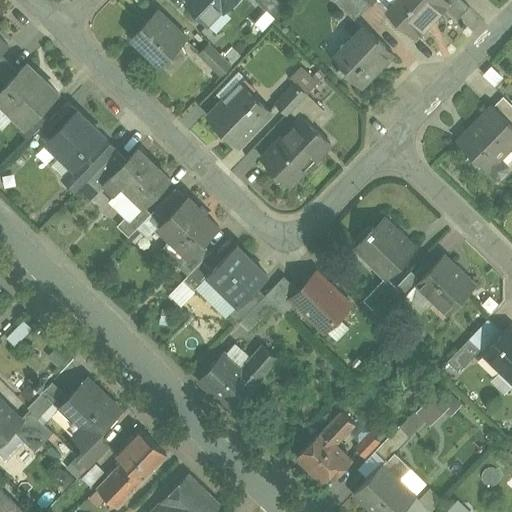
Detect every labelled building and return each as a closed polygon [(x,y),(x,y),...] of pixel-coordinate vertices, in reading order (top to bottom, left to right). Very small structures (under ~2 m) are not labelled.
[(235,0),(190,0),(187,4),(215,33),(216,32),(210,26),(235,0)] [(288,8),(279,0),(255,0),(276,20),(288,8)] [(366,9),(356,0),(336,0),(356,19),(366,9)] [(356,0),(366,9),(374,0),(356,0)] [(389,9),(380,0),(374,0),(366,9),(381,23),(392,11),(389,9)] [(397,0),(389,9),(392,11),(417,36),(446,5),(449,3),(446,0),(397,0)] [(471,7),(463,0),(446,0),(449,3),(446,5),(459,18),(471,7)] [(188,39),(158,9),(132,36),(162,65),(188,39)] [(395,54),(365,24),(354,36),(357,39),(338,59),(334,55),(333,56),(340,63),(339,64),(345,70),(346,69),(363,85),(395,54)] [(0,54),(1,54),(9,45),(0,35),(0,54)] [(232,66),(209,45),(200,54),(222,76),(232,66)] [(0,54),(0,73),(10,63),(1,54),(0,54)] [(60,93),(28,62),(19,71),(0,90),(0,99),(27,125),(28,126),(41,112),(60,93)] [(10,63),(0,73),(0,90),(19,71),(10,63)] [(297,82),(277,103),(289,114),(292,111),(309,93),(297,82)] [(249,87),(230,107),(227,103),(211,119),(238,147),(271,111),(249,87)] [(325,110),(309,93),(292,111),(300,119),(304,115),(312,123),(325,110)] [(511,102),(504,95),(494,106),(511,122),(511,102)] [(50,120),(44,127),(53,136),(78,110),(69,101),(50,120)] [(493,105),(459,140),(499,179),(507,170),(497,161),(511,145),(511,122),(494,106),(493,105)] [(78,110),(53,136),(66,148),(62,152),(76,166),(77,167),(104,138),(106,137),(78,110)] [(41,112),(28,126),(27,125),(21,131),(31,140),(44,127),(50,120),(41,112)] [(312,123),(304,115),(300,119),(308,127),(312,123)] [(300,119),(276,144),(277,146),(266,158),(264,156),(263,157),(291,184),(305,170),(300,165),(311,153),(316,158),(332,142),(312,123),(308,127),(300,119)] [(104,138),(77,167),(76,166),(64,178),(78,191),(89,179),(118,149),(117,148),(116,149),(104,138)] [(129,160),(115,174),(116,175),(126,185),(111,200),(129,217),(131,220),(145,206),(171,179),(148,157),(149,156),(141,148),(129,160)] [(118,149),(89,179),(101,190),(116,175),(115,174),(129,160),(118,149)] [(152,213),(162,223),(187,197),(177,187),(152,213)] [(220,226),(188,195),(187,197),(162,223),(160,225),(173,238),(174,236),(192,254),(193,254),(204,243),(220,226)] [(145,206),(131,220),(129,217),(120,226),(130,236),(152,213),(145,206)] [(385,216),(357,245),(376,264),(375,265),(387,277),(388,278),(389,277),(418,247),(385,216)] [(204,243),(193,254),(192,254),(181,265),(190,273),(203,260),(212,250),(204,243)] [(260,265),(238,243),(213,269),(209,274),(210,275),(212,272),(223,283),(221,285),(240,303),(241,304),(258,287),(269,275),(260,266),(260,265)] [(476,285),(444,255),(418,283),(450,312),(476,285)] [(190,273),(184,279),(195,290),(210,275),(209,274),(213,269),(203,260),(190,273)] [(301,290),(294,298),(298,303),(325,329),(350,303),(319,272),(301,290)] [(285,275),(266,295),(276,305),(287,315),(298,303),(294,298),(301,290),(285,275)] [(387,277),(365,300),(375,310),(384,301),(398,286),(389,277),(388,278),(387,277)] [(398,286),(384,301),(393,310),(416,287),(406,278),(398,286)] [(240,303),(231,313),(240,322),(266,295),(258,287),(241,304),(240,303)] [(266,295),(240,322),(250,332),(276,305),(266,295)] [(511,326),(487,350),(505,367),(502,370),(511,379),(511,326)] [(471,338),(449,361),(460,372),(482,349),(471,338)] [(237,343),(227,353),(226,352),(202,378),(236,409),(259,383),(258,383),(242,368),(252,357),(237,343)] [(252,357),(242,368),(258,383),(280,359),(264,344),(252,357)] [(123,410),(88,377),(63,403),(64,404),(85,425),(82,428),(82,429),(83,429),(80,431),(76,435),(87,446),(94,439),(94,440),(100,433),(123,410)] [(51,384),(29,406),(31,409),(41,417),(63,395),(51,384)] [(22,419),(0,397),(0,443),(14,429),(23,420),(22,419)] [(85,425),(64,404),(58,410),(58,414),(75,431),(80,431),(82,429),(82,428),(85,425)] [(41,417),(31,409),(22,419),(23,420),(14,429),(37,451),(55,432),(41,417)] [(323,429),(298,455),(311,468),(311,474),(316,479),(325,479),(331,473),(335,477),(353,459),(337,443),(357,422),(344,409),(323,430),(323,429)] [(400,426),(377,450),(388,461),(397,453),(412,437),(400,426)] [(140,430),(116,455),(122,461),(141,480),(166,455),(140,430)] [(372,432),(357,447),(367,457),(382,441),(372,432)] [(87,446),(79,454),(91,466),(112,444),(100,433),(94,440),(94,439),(87,446)] [(511,452),(510,451),(500,461),(508,469),(511,465),(511,452)] [(388,461),(357,492),(377,511),(401,511),(414,499),(397,483),(412,468),(397,453),(388,461)] [(122,461),(96,487),(116,506),(141,480),(122,461)] [(189,473),(161,502),(151,511),(214,511),(222,505),(189,473)] [(26,511),(0,487),(0,511),(26,511)] [(466,511),(456,502),(448,510),(449,511),(466,511)]
